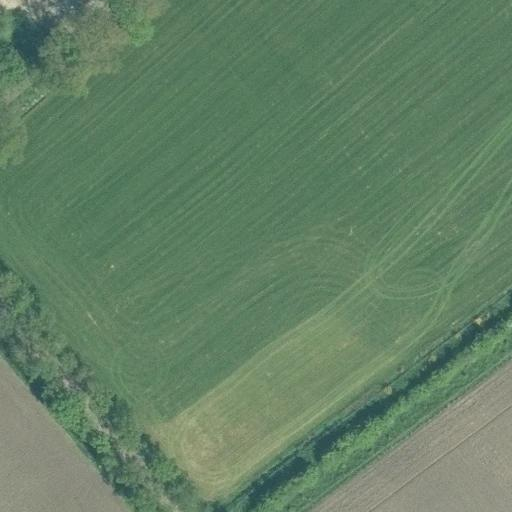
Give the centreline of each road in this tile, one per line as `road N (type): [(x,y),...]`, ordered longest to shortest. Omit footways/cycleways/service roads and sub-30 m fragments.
road 1 (track): [(173,511),(0,306)]
road 2 (tertiary): [(0,102),(118,0)]
